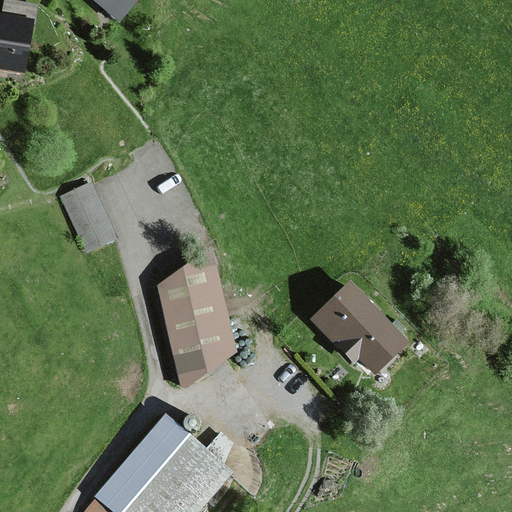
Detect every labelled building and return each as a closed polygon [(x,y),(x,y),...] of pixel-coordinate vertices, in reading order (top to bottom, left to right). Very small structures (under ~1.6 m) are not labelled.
[(130,0),(78,0),(108,26),(130,0)] [(27,32),(0,27),(0,81),(18,84),(27,32)] [(92,189),(62,201),(82,254),(113,242),(92,189)] [(210,261),(149,276),(177,393),(232,355),(210,261)] [(395,356),(331,294),(300,326),(354,380),(395,356)] [(196,511),(227,475),(167,427),(96,511),(196,511)]
